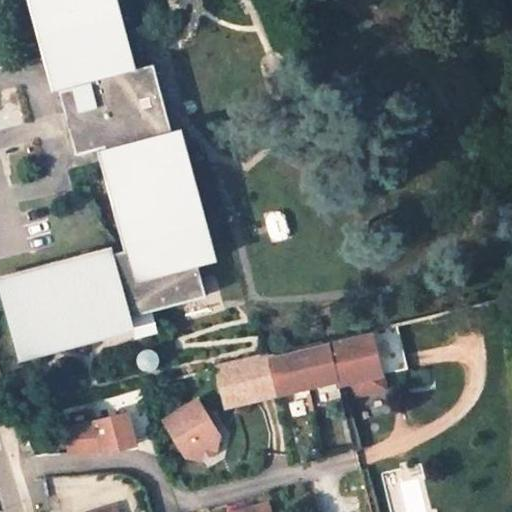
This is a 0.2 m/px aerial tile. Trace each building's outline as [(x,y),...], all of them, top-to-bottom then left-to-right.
[(28,0),(57,95),(90,86),(91,89),(74,94),(92,158),(108,154),(109,157),(103,159),(129,255),(113,259),(112,256),(0,285),(0,287),(20,363),(133,333),(130,322),(207,302),(199,271),(215,267),(180,138),(172,140),(154,71),(132,77),(132,75),(134,74),(114,0),(28,0)] [(382,387),(377,369),(367,333),(267,357),(277,394),(334,380),(335,385),(351,381),(355,395),(382,387)] [(146,355),(144,356),(142,357),(139,362),(140,367),(143,372),(146,373),(152,372),(156,368),(157,365),(156,360),(153,356),(149,355),(146,355)] [(267,357),(216,370),(226,406),(277,394),(267,357)] [(197,402),(163,422),(184,457),(201,462),(214,454),(219,437),(212,426),(215,415),(204,412),(197,402)] [(122,449),(114,417),(34,436),(36,461),(69,459),(104,450),(104,453),(122,449)] [(272,511),(269,500),(230,511),(272,511)] [(121,511),(118,502),(85,511),(121,511)]
